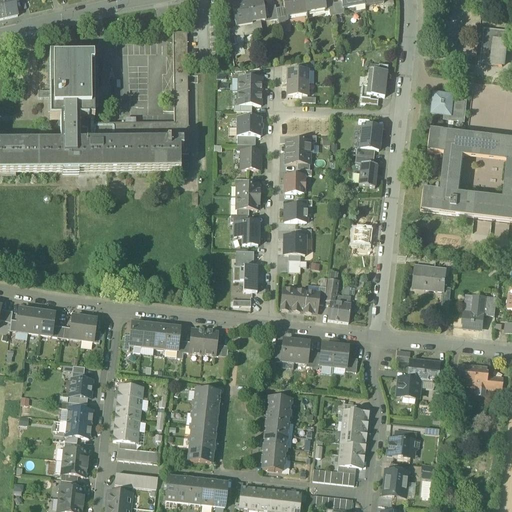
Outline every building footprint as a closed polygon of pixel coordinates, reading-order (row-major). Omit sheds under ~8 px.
[(13,0),(1,0),(6,20),(17,18),(13,0)] [(306,15),(305,14),(303,0),(284,0),(282,0),(283,10),(284,10),(287,22),(287,18),(306,15)] [(323,0),(303,0),(305,14),(312,12),(312,14),(325,12),(324,7),(323,2),(323,0)] [(364,7),(364,5),(363,0),(340,0),(341,4),(342,10),(343,10),(344,10),(355,8),(356,12),(365,10),(364,7)] [(381,0),(383,6),(384,11),(391,10),(389,0),(381,0)] [(262,4),(248,6),(251,25),(259,23),(265,22),(263,11),(262,4)] [(334,5),(333,5),(336,17),(344,16),(343,10),(342,10),(341,4),(334,5)] [(252,26),(251,25),(248,6),(232,9),(235,29),(252,26)] [(268,10),(270,22),(277,21),(275,8),(268,9),(268,10)] [(277,22),(279,35),(286,34),(284,21),(277,22)] [(252,26),(253,35),(261,34),(259,23),(251,25),(252,26)] [(498,68),(502,68),(506,41),(509,42),(510,33),(484,30),(480,66),(498,68)] [(228,33),(230,47),(236,46),(234,32),(228,33)] [(173,56),(187,56),(186,35),(172,35),(173,56)] [(0,174),(180,172),(180,157),(188,157),(187,56),(173,56),(174,125),(93,126),(93,120),(94,120),(94,107),(94,89),(94,79),(93,56),(49,56),(49,121),(60,121),(60,144),(0,144),(0,174)] [(370,98),(384,100),(388,69),(378,67),(378,73),(369,72),(367,88),(362,88),(361,97),(370,98)] [(287,73),(287,86),(307,87),(307,74),(302,73),(301,73),(293,73),(287,73)] [(238,80),(238,94),(261,95),(261,81),(257,81),(245,80),(238,80)] [(307,100),(307,87),(287,86),(287,99),(301,100),(307,100)] [(26,87),(26,104),(39,104),(39,87),(26,87)] [(94,89),(94,107),(110,107),(110,89),(94,89)] [(261,109),(261,95),(238,94),(237,108),(251,109),(261,109)] [(448,135),(452,135),(453,122),(463,123),(465,104),(452,103),(452,98),(433,96),(431,115),(443,116),(443,121),(449,122),(448,135)] [(360,106),(365,107),(366,101),(370,102),(370,101),(370,98),(361,97),(360,106)] [(255,140),(260,140),(260,121),(237,120),(237,139),(255,140)] [(374,153),(378,153),(381,131),(362,129),(359,151),(374,153)] [(463,158),(464,158),(466,137),(452,135),(448,135),(429,133),(427,154),(445,156),(463,158)] [(511,142),(466,137),(464,158),(508,163),(511,163),(511,142)] [(237,148),(255,149),(255,140),(237,139),(237,148)] [(297,166),(309,167),(310,145),(301,144),(286,144),(285,166),(297,166)] [(355,158),(356,159),(373,161),(374,153),(359,151),(356,151),(355,158)] [(241,173),(259,173),(259,155),(254,155),(241,154),(241,173)] [(441,194),(459,196),(463,158),(445,156),(441,194)] [(372,167),(373,161),(356,159),(355,165),(361,166),(372,167)] [(511,163),(508,163),(503,201),(511,202),(511,163)] [(358,189),(374,191),(377,168),(372,167),(361,166),(358,189)] [(285,196),(303,196),(304,179),(297,179),(285,178),(285,196)] [(237,189),(237,200),(258,201),(259,194),(258,194),(258,189),(252,189),(237,188),(237,189)] [(511,202),(503,201),(459,196),(441,194),(422,192),(420,213),(511,223),(511,202)] [(258,201),(237,200),(236,208),(236,212),(248,213),(257,213),(257,208),(258,208),(258,201)] [(284,225),(306,226),(306,209),(295,208),(284,208),(284,225)] [(365,232),(366,224),(355,222),(354,230),(365,232)] [(249,249),(258,249),(258,240),(258,233),(258,226),(249,226),(247,226),(234,225),(234,226),(234,239),(242,240),(242,248),(249,248),(249,249)] [(354,230),(352,245),(368,247),(370,232),(365,232),(354,230)] [(305,241),(311,242),(311,233),(295,232),(295,240),(305,241)] [(300,258),(304,259),(305,241),(295,240),(284,240),(283,258),(288,258),(300,258)] [(235,269),(248,270),(248,267),(253,267),(253,255),(235,254),(235,269)] [(243,295),(257,296),(257,267),(253,267),(248,267),(248,270),(235,269),(233,269),(233,284),(243,284),(243,295)] [(443,294),(444,294),(445,290),(446,272),(413,269),(411,291),(443,294)] [(327,280),(336,281),(336,274),(327,273),(327,280)] [(325,305),(329,305),(333,305),(334,299),(335,299),(337,285),(337,284),(328,283),(325,305)] [(317,307),(323,308),(325,290),(319,290),(318,296),(317,307)] [(442,304),(449,305),(451,290),(445,290),(444,294),(443,294),(442,304)] [(292,314),(295,293),(283,291),(280,313),(288,314),(288,313),(292,314)] [(304,315),(307,294),(295,293),(292,314),(292,315),(299,315),(299,314),(304,315)] [(304,316),(311,317),(311,316),(316,316),(317,307),(318,296),(307,294),(304,315),(304,316)] [(343,294),(341,306),(339,325),(348,326),(350,307),(348,307),(349,295),(346,294),(343,294)] [(461,330),(482,332),(484,318),(488,318),(490,300),(474,298),(472,316),(463,315),(461,330)] [(488,318),(494,319),(496,301),(490,300),(488,318)] [(327,323),(339,325),(341,306),(333,305),(329,305),(327,323)] [(0,313),(0,324),(10,327),(11,324),(12,315),(0,312),(0,313)] [(15,336),(27,338),(30,314),(18,313),(17,324),(15,336)] [(42,316),(30,314),(27,338),(39,339),(42,316)] [(54,317),(42,316),(39,339),(51,341),(52,329),(54,317)] [(69,343),(81,345),(84,321),(72,320),(70,332),(69,343)] [(96,323),(84,321),(81,345),(93,346),(94,335),(96,323)] [(140,356),(141,351),(143,328),(132,327),(130,339),(129,350),(133,351),(133,356),(140,356)] [(141,351),(153,353),(155,329),(143,328),(141,351)] [(153,353),(165,354),(167,330),(155,329),(153,353)] [(167,330),(165,354),(176,355),(177,355),(178,344),(179,332),(167,330)] [(189,357),(202,358),(204,334),(191,333),(190,345),(189,357)] [(217,336),(204,334),(202,358),(214,360),(216,348),(217,336)] [(280,365),(293,366),(296,344),(283,343),(280,365)] [(182,363),(183,356),(184,345),(178,344),(177,355),(176,355),(176,361),(176,362),(182,363)] [(308,346),(296,344),(293,366),(306,367),(308,355),(308,346)] [(320,369),(332,370),(334,348),(321,347),(320,356),(319,369),(320,369)] [(268,366),(275,366),(277,348),(270,348),(268,366)] [(347,350),(334,348),(332,370),(344,372),(345,372),(346,361),(347,350)] [(305,369),(312,370),(314,355),(308,355),(306,367),(305,369)] [(320,356),(314,355),(312,370),(319,371),(320,369),(319,369),(320,356)] [(395,364),(409,365),(409,362),(410,356),(396,355),(395,364)] [(344,374),(356,375),(357,362),(346,361),(345,372),(344,372),(344,374)] [(419,392),(419,389),(419,383),(435,385),(437,385),(439,365),(409,362),(409,365),(407,382),(397,381),(395,399),(415,401),(416,391),(419,392)] [(456,385),(470,386),(474,387),(485,388),(486,388),(487,379),(487,376),(486,376),(486,371),(476,370),(458,368),(457,375),(456,385)] [(331,378),(332,370),(320,369),(319,371),(319,377),(331,378)] [(332,370),(331,378),(343,380),(344,374),(344,372),(332,370)] [(456,387),(456,385),(457,375),(447,374),(446,386),(456,387)] [(485,391),(501,392),(502,381),(487,379),(486,388),(485,388),(485,391)] [(87,402),(90,402),(92,384),(83,383),(71,382),(69,400),(87,402)] [(485,391),(485,388),(474,387),(470,386),(470,389),(476,390),(476,398),(484,399),(485,391)] [(119,389),(118,400),(139,402),(140,397),(142,397),(143,391),(125,389),(119,389)] [(195,405),(217,407),(218,403),(219,395),(195,393),(194,405),(195,405)] [(118,400),(116,411),(138,413),(139,407),(140,407),(141,405),(141,403),(139,402),(118,400)] [(291,403),(270,401),(270,407),(269,407),(269,408),(268,413),(269,413),(288,415),(288,409),(290,408),(291,403)] [(217,407),(195,405),(195,411),(193,412),(193,417),(194,417),(215,419),(215,414),(217,414),(217,407)] [(116,411),(115,422),(137,424),(138,419),(139,418),(140,416),(139,414),(138,413),(116,411)] [(68,413),(67,426),(90,428),(92,416),(91,414),(80,413),(68,412),(68,413)] [(288,415),(269,413),(268,419),(267,418),(267,419),(267,425),(268,425),(287,427),(287,421),(289,420),(289,415),(288,415)] [(342,424),(344,424),(365,426),(365,424),(366,424),(367,415),(355,414),(345,413),(345,419),(343,420),(343,421),(342,422),(342,424)] [(215,419),(194,417),(194,423),(192,424),(191,429),(193,429),(213,431),(214,427),(215,427),(215,426),(216,419),(215,419)] [(115,422),(114,433),(136,435),(136,430),(138,429),(139,427),(138,425),(137,424),(115,422)] [(341,435),(343,435),(365,438),(366,430),(365,430),(365,426),(344,424),(344,430),(342,431),(341,432),(341,434),(341,435)] [(504,425),(491,424),(489,440),(502,441),(504,425)] [(89,441),(90,428),(67,426),(62,425),(62,433),(65,436),(65,440),(77,441),(88,442),(89,441)] [(287,427),(268,425),(267,430),(266,430),(266,431),(265,437),(267,437),(285,439),(286,433),(287,432),(288,427),(287,427)] [(213,431),(193,429),(192,434),(191,436),(190,441),(192,441),(212,443),(212,439),(214,439),(214,438),(215,431),(213,431)] [(395,441),(415,444),(416,433),(396,431),(395,441)] [(137,436),(136,435),(114,433),(113,444),(119,445),(135,447),(135,441),(137,440),(138,438),(137,436)] [(340,446),(342,446),(363,449),(363,446),(364,446),(365,438),(343,435),(342,442),(341,442),(340,443),(340,445),(340,446)] [(285,439),(267,437),(266,442),(265,442),(265,443),(264,449),(265,449),(283,451),(284,451),(285,445),(286,444),(287,439),(285,439)] [(212,443),(192,441),(191,446),(189,448),(189,453),(211,455),(211,451),(213,451),(213,450),(214,443),(212,443)] [(389,441),(388,447),(391,448),(390,453),(392,453),(392,458),(410,460),(411,454),(414,454),(418,451),(419,444),(415,444),(395,441),(389,441)] [(339,457),(341,458),(362,460),(363,452),(362,452),(363,449),(342,446),(341,453),(340,453),(339,454),(339,456),(339,457)] [(283,451),(265,449),(265,454),(264,454),(264,455),(263,460),(264,461),(281,462),(283,463),(283,457),(282,455),(283,451)] [(64,452),(62,465),(86,467),(88,454),(82,454),(64,452)] [(211,467),(212,455),(211,455),(189,453),(188,464),(211,467)] [(361,471),(362,460),(341,458),(340,463),(339,464),(338,465),(338,466),(337,469),(355,470),(361,471)] [(281,462),(264,461),(263,466),(262,466),(262,467),(262,472),(281,475),(282,469),(281,467),(281,462)] [(85,480),(86,467),(62,465),(61,477),(77,479),(85,480)] [(421,480),(435,481),(436,470),(422,468),(421,480)] [(383,498),(394,499),(394,497),(405,498),(407,475),(396,473),(396,475),(389,474),(385,477),(383,498)] [(165,504),(177,506),(179,482),(167,480),(165,504)] [(191,483),(179,482),(177,506),(189,507),(191,483)] [(203,484),(191,483),(189,507),(201,508),(203,484)] [(215,485),(203,484),(201,508),(213,509),(215,485)] [(227,487),(215,485),(213,509),(225,511),(227,487)] [(60,489),(58,502),(82,505),(84,492),(78,491),(60,489)] [(238,511),(248,511),(251,491),(251,489),(246,489),(246,491),(241,490),(238,511)] [(255,492),(251,491),(248,511),(258,511),(261,492),(261,490),(256,490),(255,492)] [(265,493),(261,492),(258,511),(268,511),(271,493),(271,491),(266,491),(265,493)] [(275,494),(271,493),(268,511),(278,511),(281,495),(281,493),(275,492),(275,494)] [(285,495),(281,495),(278,511),(288,511),(291,494),(285,493),(285,495)] [(108,494),(106,508),(130,510),(131,497),(119,495),(108,494)] [(296,494),(291,494),(288,511),(298,511),(301,497),(296,496),(296,494)] [(334,500),(332,511),(338,511),(340,501),(334,500)] [(346,502),(340,501),(338,511),(344,511),(346,502)] [(81,511),(82,505),(58,502),(57,511),(81,511)]
